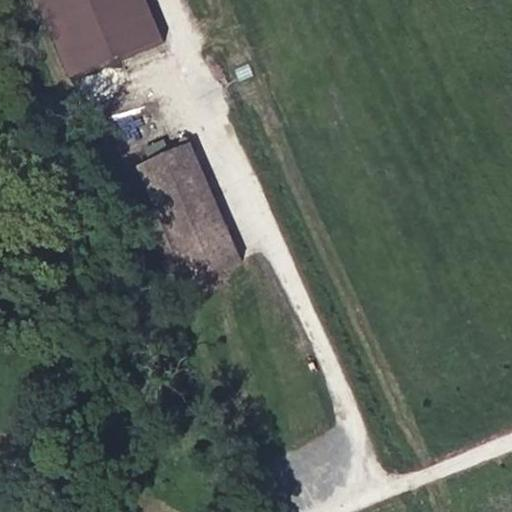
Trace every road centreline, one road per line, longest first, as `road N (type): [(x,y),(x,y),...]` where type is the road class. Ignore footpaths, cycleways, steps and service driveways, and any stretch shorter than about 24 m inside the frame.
road 1 (track): [(379,502),(170,0)]
road 2 (track): [(511,449),(356,511)]
